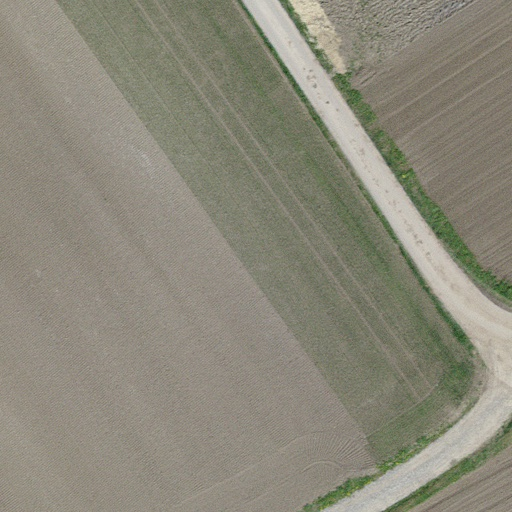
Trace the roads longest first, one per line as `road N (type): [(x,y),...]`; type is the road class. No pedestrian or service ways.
road 1 (track): [(511,325),(462,309),(261,0)]
road 2 (track): [(341,511),(413,474),(511,387)]
